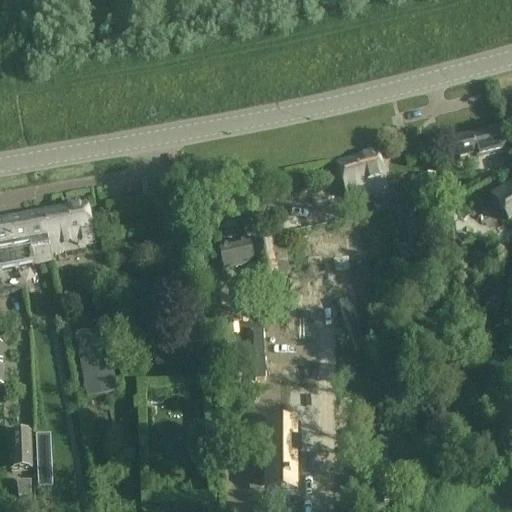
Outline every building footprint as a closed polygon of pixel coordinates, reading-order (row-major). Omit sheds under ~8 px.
[(511,117),(511,118),(511,122),(511,135),(510,136),(511,143),(511,184),(491,197),(507,222),(511,219),(511,117)] [(459,161),(466,159),(467,164),(477,162),(506,154),(499,129),(454,141),(459,161)] [(386,192),(382,176),(376,152),(352,159),(336,165),(347,203),(386,192)] [(418,178),(419,183),(423,207),(434,205),(439,205),(434,176),(418,178)] [(393,206),(393,202),(371,207),(373,215),(393,211),(392,207),(393,206)] [(41,216),(25,219),(35,266),(52,262),(51,257),(84,251),(83,247),(93,245),(85,207),(52,214),(53,219),(45,220),(44,216),(41,216)] [(240,221),(240,213),(224,213),(224,221),(240,221)] [(0,272),(35,266),(25,219),(0,223),(0,272)] [(308,238),(312,262),(326,260),(328,273),(349,270),(347,257),(363,254),(359,225),(341,228),(341,233),(308,238)] [(419,231),(404,234),(409,257),(424,254),(419,231)] [(259,280),(288,275),(281,241),(252,246),(259,280)] [(254,265),(250,242),(218,249),(222,271),(254,265)] [(196,276),(207,274),(204,262),(193,265),(196,276)] [(104,333),(103,330),(74,336),(86,400),(115,395),(109,365),(120,362),(113,331),(104,333)] [(396,354),(391,358),(392,364),(398,367),(403,363),(402,356),(396,354)] [(292,380),(259,380),(259,434),(292,434),(292,411),(296,411),(296,397),(292,397),(292,380)] [(32,472),(30,434),(8,435),(10,472),(32,472)] [(44,436),(33,436),(33,460),(33,476),(47,476),(47,460),(44,460),(44,436)] [(397,478),(445,474),(443,443),(395,447),(397,478)]
